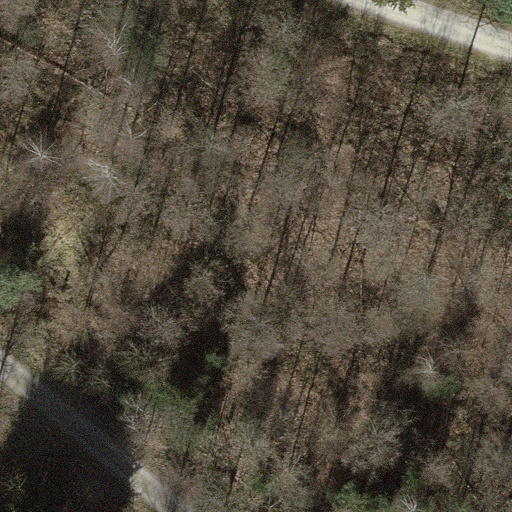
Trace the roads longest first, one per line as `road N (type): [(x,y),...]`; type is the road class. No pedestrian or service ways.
road 1 (track): [(0,370),(167,511)]
road 2 (track): [(511,51),(355,0)]
